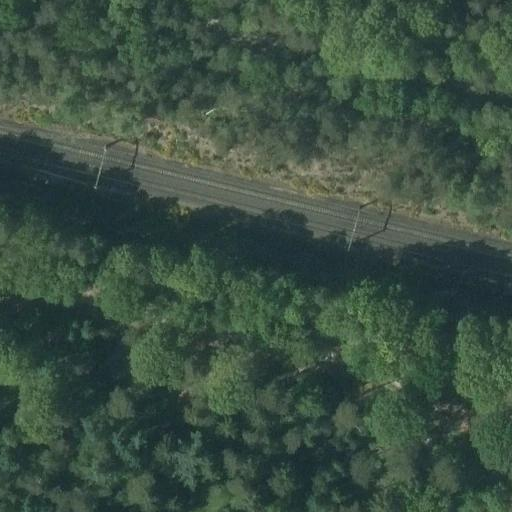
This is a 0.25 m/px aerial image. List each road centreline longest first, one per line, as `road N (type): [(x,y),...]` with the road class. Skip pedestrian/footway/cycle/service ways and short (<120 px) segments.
road 1 (track): [(0,15),(511,138)]
road 2 (track): [(0,283),(511,405)]
road 3 (track): [(294,51),(511,100)]
road 4 (track): [(381,0),(294,51),(201,20),(194,0)]
